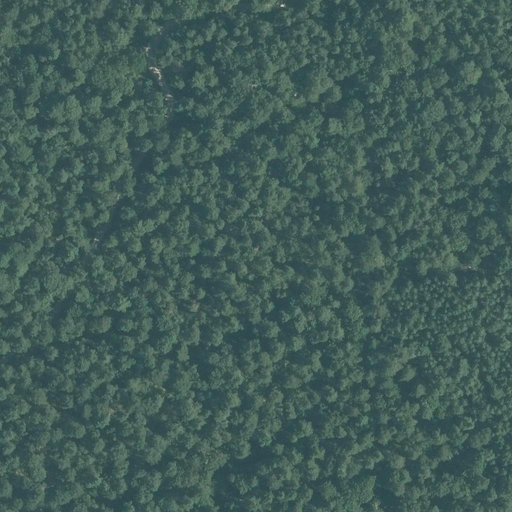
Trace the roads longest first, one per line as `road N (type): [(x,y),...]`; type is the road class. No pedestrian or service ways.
road 1 (track): [(0,366),(60,301),(165,118),(152,63),(168,21)]
road 2 (track): [(168,21),(292,0)]
